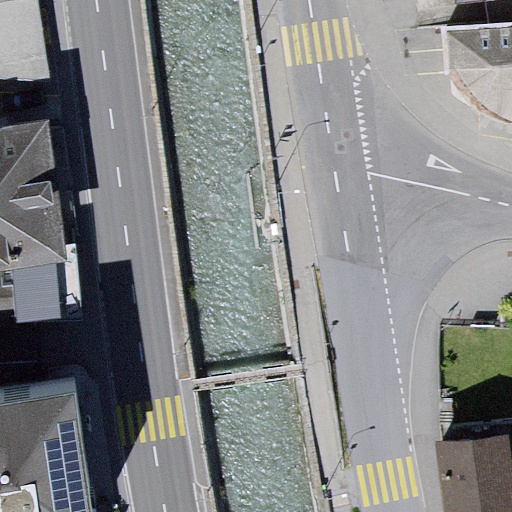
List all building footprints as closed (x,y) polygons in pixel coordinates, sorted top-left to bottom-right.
[(32,0),(0,0),(0,73),(45,76),(32,0)] [(511,33),(428,38),(430,81),(456,114),(508,132),(511,131),(511,33)] [(51,110),(0,116),(0,257),(10,256),(69,249),(68,238),(51,110)] [(77,237),(68,238),(69,249),(10,256),(15,313),(81,313),(77,237)] [(0,321),(15,321),(10,256),(0,257),(0,321)] [(0,382),(0,511),(94,511),(74,371),(0,382)] [(499,511),(492,438),(430,444),(437,511),(499,511)]
